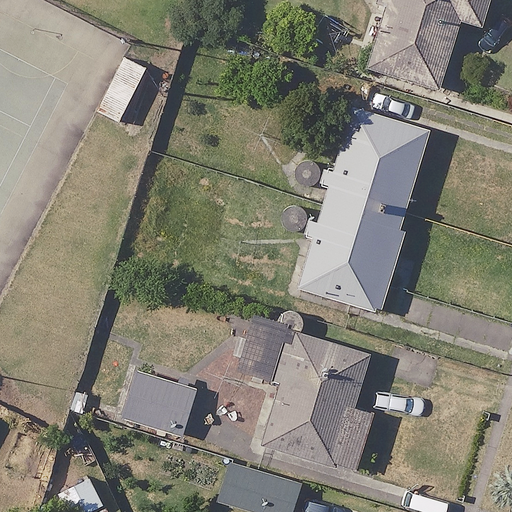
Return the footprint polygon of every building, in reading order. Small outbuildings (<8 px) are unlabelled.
[(375,0),(373,8),(388,13),(371,68),(439,89),(461,19),(482,26),(490,0),(375,0)] [(338,73),(289,72),(289,107),(338,108),(338,73)] [(432,125),(350,104),(302,290),(383,312),(432,125)] [(371,355),(253,319),(238,368),(271,378),(253,438),(356,470),(374,412),(355,406),(371,355)] [(446,364),(388,347),(380,372),(438,390),(446,364)] [(293,511),(304,480),(238,459),(224,503),(250,511),(293,511)]
